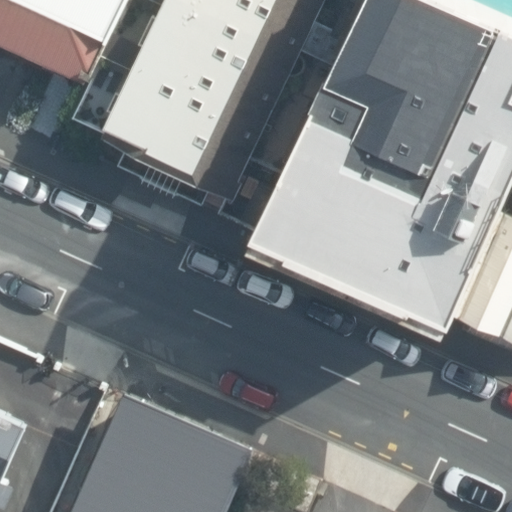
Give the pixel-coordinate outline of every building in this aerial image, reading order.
[(0,0),(0,38),(92,80),(97,69),(104,73),(119,40),(125,43),(145,0),(0,0)] [(242,179),(327,0),(170,0),(105,137),(237,200),(246,181),(242,179)] [(511,188),(511,0),(370,0),(259,243),(448,329),(511,188)] [(511,205),(459,326),(511,349),(511,205)] [(0,511),(9,511),(65,392),(0,362),(0,511)] [(226,511),(257,444),(127,384),(68,511),(226,511)]
